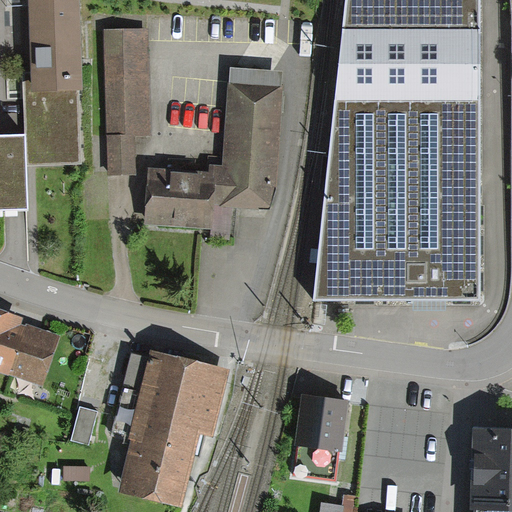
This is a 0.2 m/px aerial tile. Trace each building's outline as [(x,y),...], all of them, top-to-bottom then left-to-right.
[(29,0),(32,70),(23,70),(25,136),(26,164),(81,163),(78,89),(81,89),(78,0),(29,0)] [(348,0),(315,302),(480,302),(480,0),(348,0)] [(151,134),(148,27),(104,29),(108,175),(137,174),(136,134),(151,134)] [(281,71),(229,67),(222,164),(209,163),(207,173),(206,186),(213,186),(210,229),(210,238),(235,241),(238,209),(272,212),(274,186),(282,87),(280,87),(281,71)] [(0,209),(27,209),(26,164),(25,136),(0,136),(0,209)] [(148,168),(145,224),(210,229),(213,186),(206,186),(207,173),(199,173),(199,175),(165,172),(166,169),(148,168)] [(0,371),(44,387),(62,335),(26,323),(25,326),(21,324),(24,317),(0,308),(0,371)] [(228,371),(150,352),(149,356),(133,352),(113,431),(130,435),(116,489),(181,505),(199,433),(212,436),(228,371)] [(342,452),(349,401),(302,394),(291,475),(335,481),(338,452),(342,452)] [(99,412),(79,407),(70,439),(90,445),(99,412)] [(511,511),(511,428),(474,428),(471,509),(476,509),(476,511),(511,511)] [(91,480),(91,467),(64,467),(64,480),(91,480)] [(342,511),(353,511),(355,496),(344,495),(343,506),(342,511)] [(319,511),(342,511),(343,506),(321,502),(319,511)]
